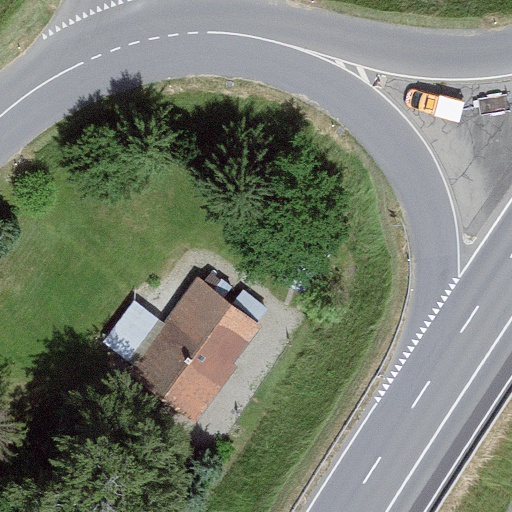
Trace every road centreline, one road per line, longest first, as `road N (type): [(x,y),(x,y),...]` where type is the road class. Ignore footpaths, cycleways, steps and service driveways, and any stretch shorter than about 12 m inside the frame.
road 1 (primary): [(208,32),(262,42),(303,62),(348,95),(405,157),(426,202),(451,379)]
road 2 (primary): [(511,50),(434,54),(208,32)]
road 3 (primary): [(451,379),(365,511)]
road 4 (tertiary): [(0,116),(77,64),(135,42)]
